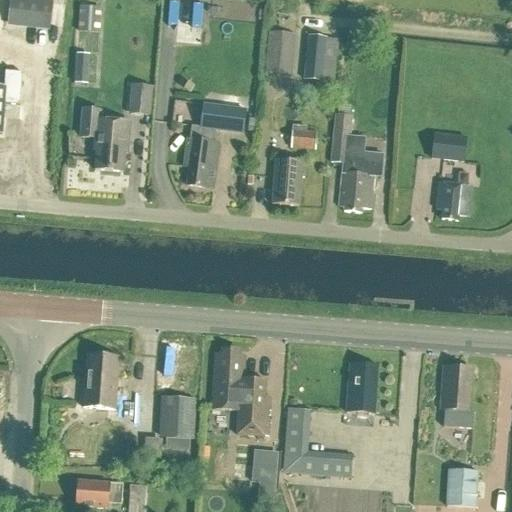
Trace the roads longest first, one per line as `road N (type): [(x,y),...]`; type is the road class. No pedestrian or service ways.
road 1 (unclassified): [(511,245),(0,207)]
road 2 (secondary): [(511,346),(30,311)]
road 3 (unclassified): [(15,511),(30,311)]
